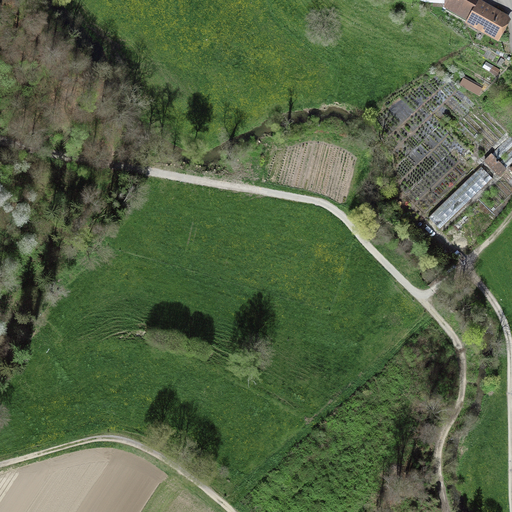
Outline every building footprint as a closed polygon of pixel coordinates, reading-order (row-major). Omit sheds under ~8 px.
[(445,7),(457,13),(463,0),(426,0),(444,2),(445,7)] [(474,0),(463,0),(457,13),(469,19),(467,21),(498,39),(509,20),(478,1),(474,0)] [(460,84),(479,95),(484,87),(465,76),(460,84)] [(484,161),(498,176),(511,162),(511,137),(510,136),(484,161)] [(480,167),(429,215),(441,227),(492,179),(480,167)]
